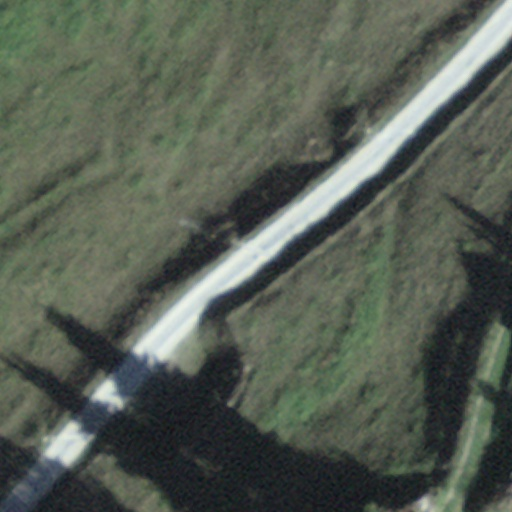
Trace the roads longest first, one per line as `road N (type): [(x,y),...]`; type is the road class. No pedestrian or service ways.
road 1 (track): [(10,511),(214,296),(450,99),(511,17)]
road 2 (track): [(511,365),(442,511)]
